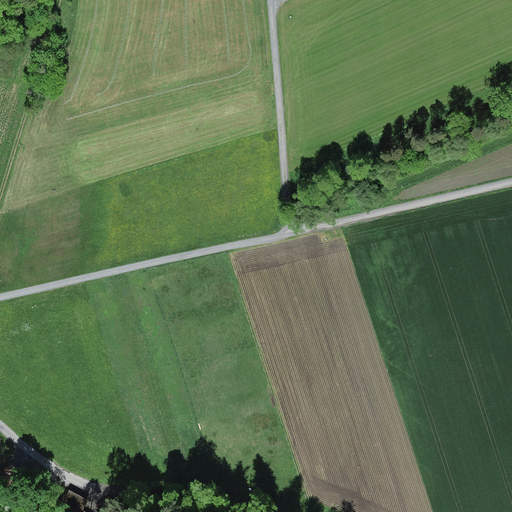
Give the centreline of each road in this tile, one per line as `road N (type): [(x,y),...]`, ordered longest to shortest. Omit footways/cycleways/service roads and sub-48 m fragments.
road 1 (track): [(0,297),(511,185)]
road 2 (track): [(251,511),(89,485),(0,428)]
road 3 (track): [(291,234),(270,0)]
